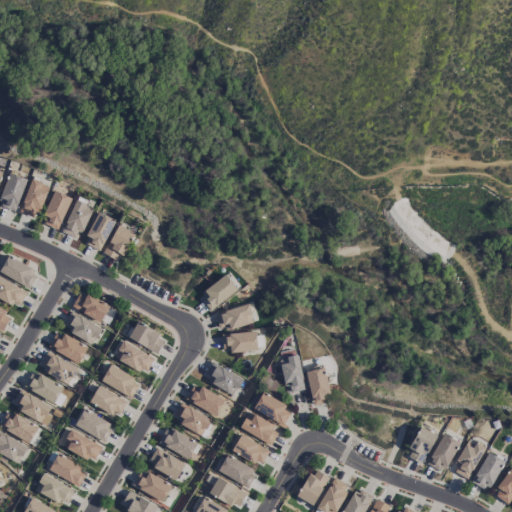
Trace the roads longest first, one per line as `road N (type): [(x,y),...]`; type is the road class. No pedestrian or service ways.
road 1 (residential): [(476,511),(318,444),(301,452),(265,511)]
road 2 (residential): [(0,230),(170,318),(188,343)]
road 3 (residential): [(188,343),(94,511)]
road 4 (residential): [(0,385),(73,264)]
